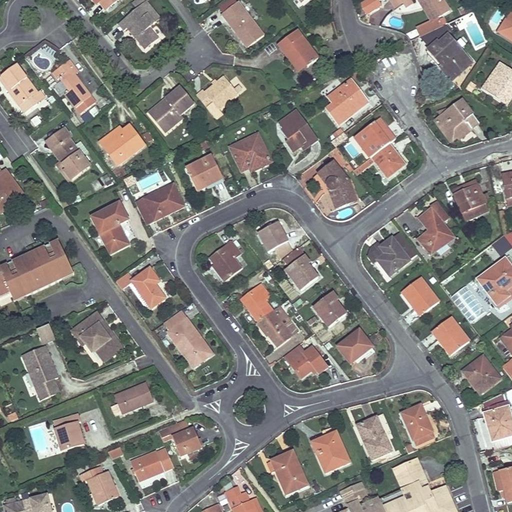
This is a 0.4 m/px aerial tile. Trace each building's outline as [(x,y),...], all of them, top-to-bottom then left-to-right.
[(97,0),(99,2),(106,10),(118,0),(97,0)] [(145,0),(136,0),(132,4),(136,8),(145,0)] [(367,16),(382,6),(377,0),(367,0),(360,5),(367,16)] [(390,0),(396,9),(404,4),(400,0),(390,0)] [(449,12),(441,0),(400,0),(404,4),(409,0),(410,0),(417,0),(421,5),(425,3),(435,20),(449,12)] [(147,2),(118,25),(124,32),(127,29),(130,27),(133,30),(130,33),(145,51),(159,39),(150,28),(161,19),(147,2)] [(238,2),(221,15),(247,49),(264,36),(238,2)] [(431,23),(435,20),(425,3),(421,5),(431,23)] [(511,13),(498,33),(511,41),(511,13)] [(420,37),(431,31),(428,24),(417,30),(420,37)] [(419,37),(431,49),(428,52),(442,67),(440,69),(451,82),(472,64),(447,35),(452,30),(447,24),(431,31),(420,37),(419,37)] [(297,32),(278,46),(294,67),(302,61),(308,68),(318,60),(297,32)] [(63,76),(59,79),(69,92),(65,95),(80,115),(95,104),(71,71),(74,69),(69,61),(62,67),(59,64),(56,67),(58,70),(63,76)] [(302,61),(294,67),(299,74),(308,68),(302,61)] [(17,65),(0,78),(0,81),(25,114),(37,105),(32,97),(37,93),(17,65)] [(483,89),(503,103),(511,90),(511,73),(500,65),(483,89)] [(76,76),(92,95),(100,88),(83,69),(76,76)] [(224,78),(205,94),(203,92),(196,97),(207,109),(213,104),(218,110),(237,94),(224,78)] [(351,82),(328,99),(333,106),(327,111),(338,126),(345,120),(344,118),(355,109),(357,111),(367,104),(357,92),(358,91),(351,82)] [(168,103),(151,117),(161,129),(172,120),(176,125),(183,120),(180,116),(194,105),(180,88),(166,99),(168,103)] [(506,106),(511,97),(511,90),(503,103),(506,106)] [(37,93),(32,97),(37,105),(45,99),(39,91),(37,93)] [(166,99),(149,114),(151,117),(168,103),(166,99)] [(477,122),(472,116),(462,101),(448,112),(449,113),(443,118),(439,121),(453,140),(460,135),(469,127),(477,122)] [(449,113),(448,112),(446,109),(438,112),(443,118),(449,113)] [(297,112),(279,125),(283,131),(281,132),(288,142),(285,145),(292,154),(302,147),(306,144),(308,147),(318,141),(297,112)] [(165,134),(176,125),(172,120),(161,129),(165,134)] [(354,139),(370,159),(371,159),(389,145),(395,141),(379,120),(354,139)] [(453,140),(439,121),(437,123),(450,142),(453,140)] [(479,124),(477,122),(469,127),(471,130),(479,124)] [(123,132),(103,147),(118,167),(145,147),(130,127),(123,132)] [(471,130),(469,127),(460,135),(462,137),(471,130)] [(100,144),(103,147),(123,132),(120,128),(100,144)] [(64,130),(51,140),(56,148),(52,151),(61,163),(57,166),(70,183),(90,167),(69,140),(71,138),(64,130)] [(340,130),(333,136),(336,140),(344,134),(340,130)] [(257,136),(231,149),(242,172),(250,169),(251,173),(271,163),(257,136)] [(389,145),(371,159),(374,163),(387,180),(405,166),(389,145)] [(337,149),(331,153),(340,168),(346,164),(337,149)] [(212,157),(186,170),(197,193),(206,188),(204,186),(222,177),(212,157)] [(356,164),(352,158),(346,163),(353,172),(359,168),(356,164)] [(356,164),(359,168),(366,162),(363,159),(356,164)] [(333,162),(317,175),(326,185),(327,184),(327,185),(327,186),(327,187),(327,188),(327,189),(327,190),(328,190),(329,191),(330,192),(329,193),(336,211),(357,203),(350,184),(333,162)] [(370,166),(367,162),(366,162),(359,168),(353,172),(356,176),(370,166)] [(6,171),(2,174),(10,185),(14,182),(6,171)] [(0,213),(1,215),(24,197),(14,182),(10,185),(2,174),(0,172),(0,213)] [(506,201),(508,208),(511,207),(511,173),(501,176),(506,201)] [(222,177),(204,186),(206,188),(223,180),(222,177)] [(475,182),(452,192),(454,196),(477,186),(475,182)] [(173,186),(135,204),(146,227),(184,208),(173,186)] [(482,197),(477,186),(454,196),(466,223),(489,213),(485,205),(491,203),(487,194),(482,197)] [(429,233),(418,241),(431,258),(448,244),(447,243),(453,237),(443,224),(449,220),(436,203),(430,208),(432,210),(419,220),(429,233)] [(119,205),(92,219),(110,255),(128,245),(118,226),(128,221),(119,205)] [(287,243),(277,224),(259,235),(269,253),(287,243)] [(498,257),(511,249),(511,232),(491,244),(498,257)] [(403,255),(412,249),(400,233),(392,239),(403,255)] [(392,239),(367,258),(373,265),(377,262),(389,278),(409,263),(417,256),(412,249),(403,255),(392,239)] [(0,292),(8,289),(10,294),(12,299),(24,293),(26,297),(62,281),(59,276),(72,271),(58,241),(50,245),(54,254),(49,257),(44,247),(41,249),(42,252),(17,264),(16,261),(12,262),(17,272),(11,274),(7,265),(0,268),(0,292)] [(232,242),(209,260),(226,282),(242,270),(234,260),(241,255),(232,242)] [(50,245),(44,247),(49,257),(54,254),(50,245)] [(41,249),(16,261),(17,264),(42,252),(41,249)] [(293,265),(290,268),(285,272),(301,292),(318,279),(308,266),(310,264),(298,249),(287,257),(293,265)] [(287,257),(284,260),(290,268),(293,265),(287,257)] [(511,268),(505,260),(477,281),(496,307),(509,297),(511,300),(511,299),(511,268)] [(12,262),(7,265),(11,274),(17,272),(12,262)] [(132,282),(132,283),(151,310),(164,300),(155,286),(159,283),(150,270),(132,282)] [(72,271),(59,276),(62,281),(74,275),(72,271)] [(132,282),(127,274),(115,282),(121,291),(132,283),(132,282)] [(420,279),(402,293),(421,317),(439,303),(420,279)] [(257,324),(273,312),(265,302),(271,297),(261,285),(240,301),(257,324)] [(8,289),(0,292),(0,298),(10,294),(8,289)] [(24,293),(12,299),(14,303),(26,297),(24,293)] [(332,294),(313,308),(329,329),(346,315),(336,302),(338,301),(332,294)] [(498,309),(511,300),(509,297),(496,307),(498,309)] [(273,312),(257,324),(267,337),(269,336),(277,348),(298,332),(290,323),(284,327),(278,319),(273,312)] [(96,315),(72,332),(78,341),(81,339),(86,346),(92,354),(95,351),(101,360),(110,353),(112,357),(122,350),(107,330),(103,332),(99,326),(103,323),(96,315)] [(284,315),(278,319),(284,327),(290,323),(284,315)] [(451,319),(432,333),(451,357),(469,343),(451,319)] [(186,321),(168,334),(193,369),(212,355),(186,321)] [(107,330),(103,323),(99,326),(103,332),(107,330)] [(48,327),(37,332),(44,346),(54,341),(48,327)] [(511,327),(511,328),(511,329),(511,332),(501,340),(511,354),(511,362),(503,369),(510,379),(511,377),(511,327)] [(359,332),(338,348),(350,365),(372,348),(359,332)] [(83,348),(86,346),(81,339),(78,341),(83,348)] [(300,380),(314,369),(318,375),(327,368),(319,358),(323,356),(316,347),(313,350),(312,349),(290,366),(300,380)] [(45,348),(22,357),(41,402),(59,394),(54,380),(58,379),(53,368),(52,365),(45,348)] [(104,363),(112,357),(110,353),(101,360),(104,363)] [(482,357),(463,372),(479,395),(499,380),(482,357)] [(146,385),(114,398),(118,406),(111,408),(114,415),(117,417),(121,415),(153,403),(146,385)] [(486,425),(488,424),(494,443),(511,438),(511,421),(507,406),(496,409),(497,411),(483,415),(486,425)] [(421,407),(401,415),(413,442),(414,441),(416,446),(433,438),(432,434),(432,433),(421,407)] [(18,419),(16,413),(9,416),(12,422),(18,419)] [(78,415),(53,423),(62,453),(84,446),(77,425),(81,424),(78,415)] [(377,418),(356,427),(372,462),(392,454),(377,418)] [(185,421),(168,428),(170,436),(172,439),(190,432),(185,421)] [(170,436),(168,428),(158,432),(161,439),(170,436)] [(180,458),(201,449),(194,430),(190,432),(172,439),(180,458)] [(336,434),(312,444),(317,456),(321,454),(329,473),(349,464),(336,434)] [(119,448),(108,453),(111,462),(123,457),(119,448)] [(138,483),(173,468),(166,451),(157,454),(156,453),(130,464),(138,483)] [(293,453),(271,463),(275,471),(286,497),(308,487),(293,453)] [(321,454),(317,456),(325,474),(329,473),(321,454)] [(394,469),(402,491),(379,501),(383,511),(455,511),(444,487),(431,493),(429,489),(423,491),(420,486),(427,484),(416,459),(394,469)] [(270,473),(275,471),(271,463),(266,465),(270,473)] [(108,473),(103,475),(100,468),(80,476),(83,483),(88,481),(99,506),(118,498),(108,473)] [(511,469),(499,472),(505,497),(506,498),(511,497),(511,502),(511,469)] [(499,472),(493,474),(498,492),(500,492),(502,498),(505,497),(499,472)] [(383,511),(379,501),(378,498),(360,506),(358,503),(367,499),(360,484),(344,491),(350,506),(347,507),(349,510),(344,511),(383,511)] [(236,488),(225,494),(228,501),(240,496),(236,488)] [(344,491),(341,492),(347,507),(350,506),(344,491)] [(244,494),(240,496),(228,501),(233,511),(255,511),(251,502),(248,503),(244,494)] [(42,498),(5,507),(5,511),(50,511),(49,505),(44,506),(42,498)] [(260,511),(256,500),(251,502),(255,511),(260,511)]
